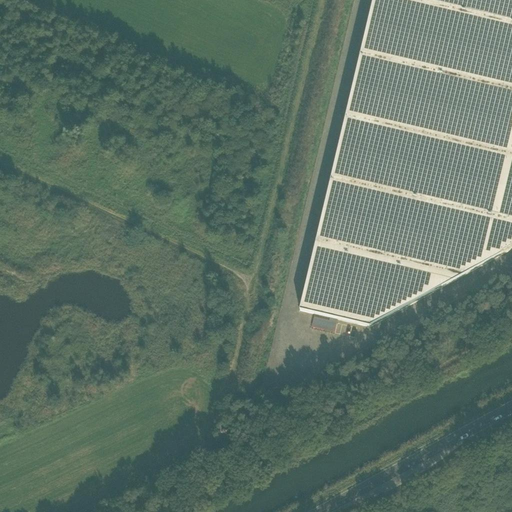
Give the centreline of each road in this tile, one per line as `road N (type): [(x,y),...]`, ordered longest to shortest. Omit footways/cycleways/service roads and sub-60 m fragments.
road 1 (track): [(511,323),(229,480)]
road 2 (track): [(250,282),(0,165)]
road 3 (primary): [(323,511),(511,408)]
